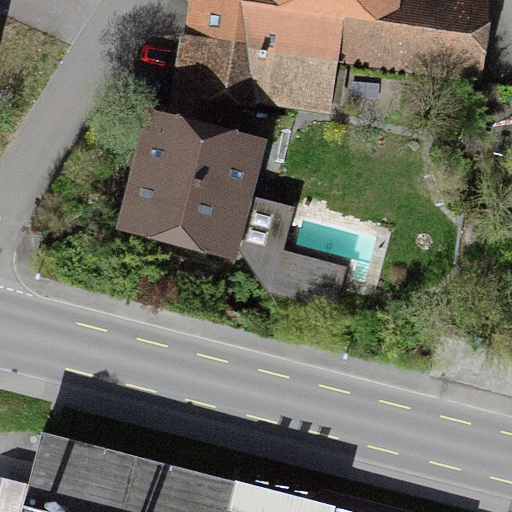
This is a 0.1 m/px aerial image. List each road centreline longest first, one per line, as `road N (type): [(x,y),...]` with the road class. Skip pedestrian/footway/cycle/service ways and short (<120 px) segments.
road 1 (primary): [(0,326),(511,457)]
road 2 (residential): [(0,213),(134,0)]
